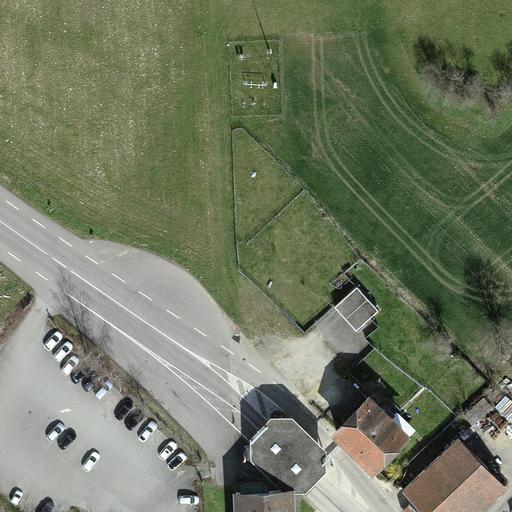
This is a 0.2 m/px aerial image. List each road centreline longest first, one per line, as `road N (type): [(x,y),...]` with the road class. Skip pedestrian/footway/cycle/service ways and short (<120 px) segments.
road 1 (primary): [(212,369),(0,217)]
road 2 (secondary): [(370,511),(273,416),(212,369)]
